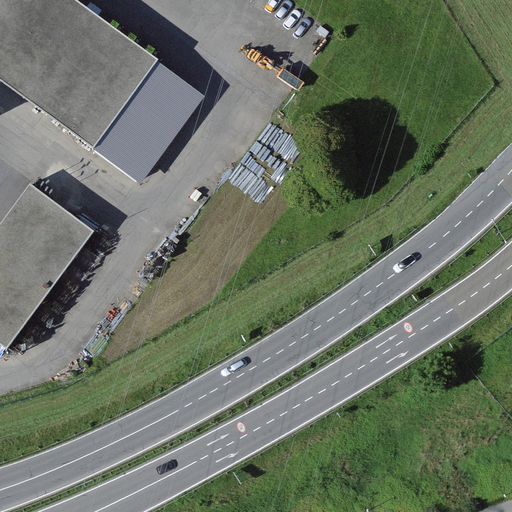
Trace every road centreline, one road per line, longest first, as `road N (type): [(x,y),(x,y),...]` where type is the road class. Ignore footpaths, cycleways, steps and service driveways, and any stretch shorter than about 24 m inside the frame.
road 1 (motorway): [(511,185),(296,344),(140,435),(31,485)]
road 2 (motorway): [(96,511),(343,379),(483,293),(511,266)]
